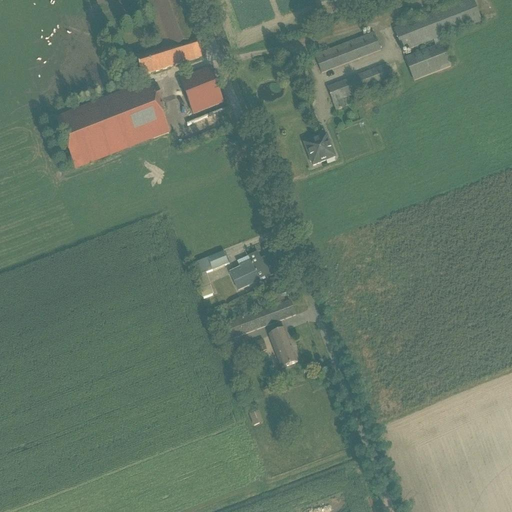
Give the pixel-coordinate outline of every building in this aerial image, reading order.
[(135,57),(141,77),(202,59),(196,39),(180,0),(144,0),(164,49),(135,57)] [(404,58),(413,82),(451,68),(440,38),(481,22),(472,0),(467,0),(393,29),(403,56),(419,50),(418,47),(433,41),(435,47),(404,58)] [(315,56),(322,74),(381,51),(374,33),(315,56)] [(330,96),(336,112),(345,109),(341,100),(392,80),(387,66),(327,89),(330,96),(330,97),(330,96)] [(180,82),(188,102),(218,91),(210,70),(180,82)] [(149,83),(56,119),(76,170),(169,133),(149,83)] [(312,164),(313,166),(336,158),(328,136),(305,145),(309,157),(309,158),(310,163),(312,164)] [(190,267),(203,300),(214,296),(210,288),(211,287),(206,274),(229,265),(224,253),(190,267)] [(248,257),(260,282),(263,289),(271,286),(267,278),(283,271),(281,265),(278,267),(272,255),(261,261),(258,253),(248,257)] [(240,268),(229,273),(238,292),(260,282),(250,261),(239,266),(240,268)] [(223,326),(229,341),(295,316),(287,294),(277,298),(280,305),(223,326)] [(269,337),(281,370),(297,364),(285,331),(269,337)] [(236,351),(240,361),(267,351),(263,341),(236,351)] [(229,356),(224,358),(230,374),(235,372),(229,356)] [(248,415),(253,427),(264,423),(259,411),(248,415)]
